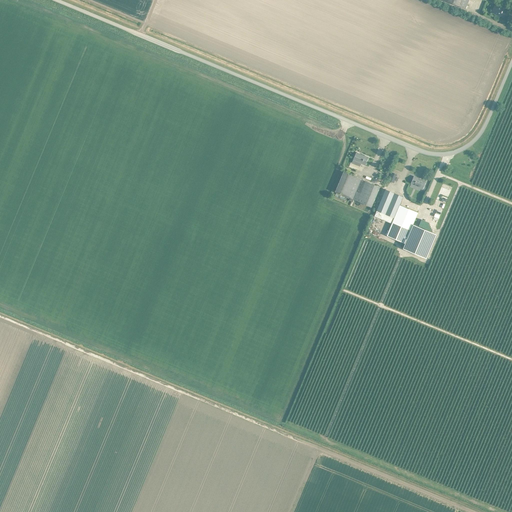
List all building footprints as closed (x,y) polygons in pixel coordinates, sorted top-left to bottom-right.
[(442,0),(465,9),(469,0),(442,0)] [(503,18),(507,9),(494,4),(491,13),(503,18)] [(365,165),(368,157),(356,152),(351,163),(360,167),(361,164),(365,165)] [(343,172),(335,192),(350,198),(348,201),(352,202),(353,199),(361,180),(343,172)] [(397,174),(391,172),(388,181),(394,183),(397,174)] [(422,190),(426,181),(413,176),(410,184),(422,190)] [(361,180),(353,199),(371,207),(379,187),(361,180)] [(385,189),(376,210),(385,214),(394,193),(385,189)] [(394,218),(399,205),(403,197),(394,193),(385,214),(394,218)] [(404,243),(417,213),(399,205),(394,218),(392,223),(386,236),(404,243)] [(436,235),(413,225),(403,249),(426,259),(436,235)]
